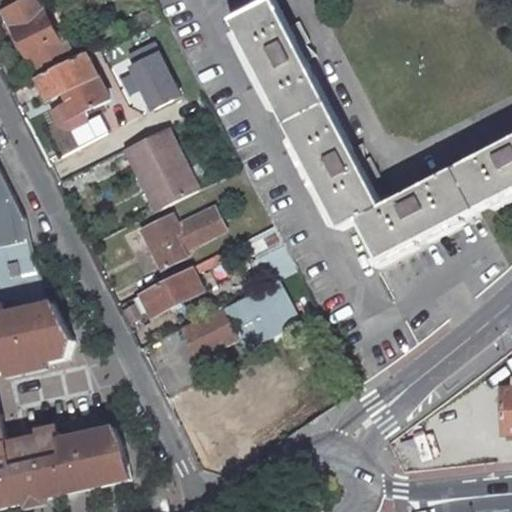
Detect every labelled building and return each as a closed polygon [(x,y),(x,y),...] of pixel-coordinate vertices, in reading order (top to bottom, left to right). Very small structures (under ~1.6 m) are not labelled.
[(66,41),(48,7),(44,0),(23,0),(8,7),(35,58),(66,41)] [(283,1),(240,24),(349,230),(367,221),(389,263),(511,197),(511,132),(509,134),(511,139),(511,144),(414,196),(410,188),(388,200),(379,183),(389,178),(378,158),(369,163),(307,47),(317,42),(307,21),(297,27),(283,1)] [(167,15),(143,27),(151,41),(157,38),(172,67),(187,59),(190,58),(167,15)] [(92,52),(42,76),(53,98),(67,91),(72,101),(56,108),(63,125),(74,128),(92,119),(88,110),(102,103),(113,125),(155,102),(144,80),(114,95),(107,81),(92,52)] [(172,67),(170,68),(174,74),(162,81),(178,109),(189,103),(182,89),(199,81),(187,59),(172,67)] [(137,67),(107,81),(114,95),(144,80),(137,67)] [(173,126),(130,147),(145,178),(151,175),(167,207),(203,187),(173,126)] [(227,126),(216,132),(236,169),(247,163),(227,126)] [(0,157),(0,373),(73,358),(79,340),(54,294),(41,265),(30,218),(0,157)] [(151,175),(145,178),(160,209),(167,207),(151,175)] [(191,253),(188,246),(228,226),(218,205),(182,223),(177,211),(171,214),(169,209),(162,212),(165,217),(148,226),(168,265),(191,253)] [(196,266),(145,291),(156,313),(207,288),(196,266)] [(283,275),(227,304),(239,327),(243,325),(254,344),(305,316),(283,275)] [(227,304),(190,324),(204,349),(240,329),(239,327),(227,304)] [(218,379),(183,397),(217,461),(242,448),(220,407),(230,402),(218,379)] [(5,412),(0,413),(0,509),(134,480),(126,445),(117,426),(65,437),(63,430),(11,442),(5,412)]
